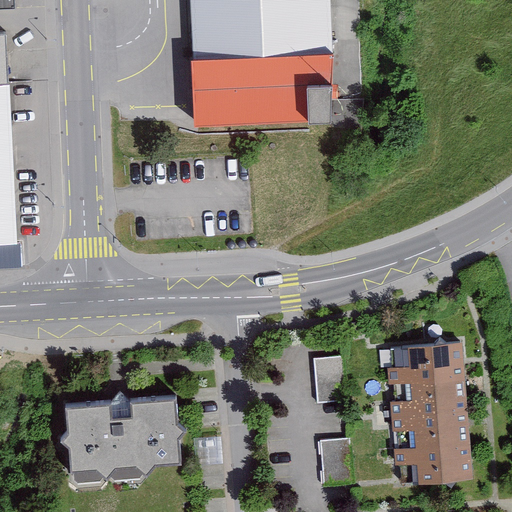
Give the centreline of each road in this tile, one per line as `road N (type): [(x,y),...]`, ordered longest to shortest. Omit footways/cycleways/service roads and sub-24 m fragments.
road 1 (unclassified): [(76,0),(85,300)]
road 2 (tertiary): [(235,295),(308,288),(385,267),(511,207)]
road 3 (residential): [(235,295),(248,511)]
road 4 (unknown): [(241,399),(295,393),(301,505)]
road 5 (tertiary): [(85,300),(235,295)]
